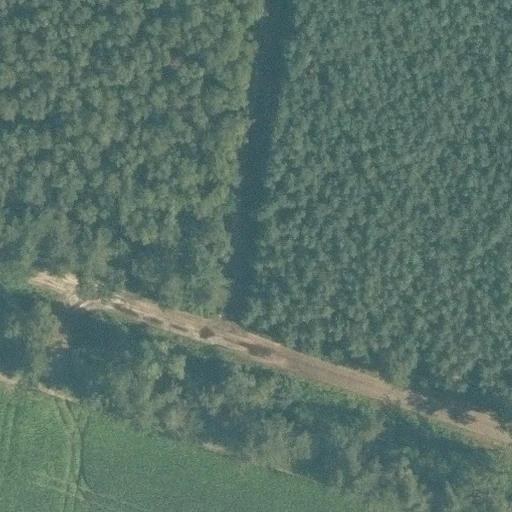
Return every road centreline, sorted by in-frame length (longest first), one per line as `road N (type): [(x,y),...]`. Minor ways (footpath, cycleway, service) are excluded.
road 1 (track): [(0,274),(511,446)]
road 2 (track): [(209,346),(259,0)]
